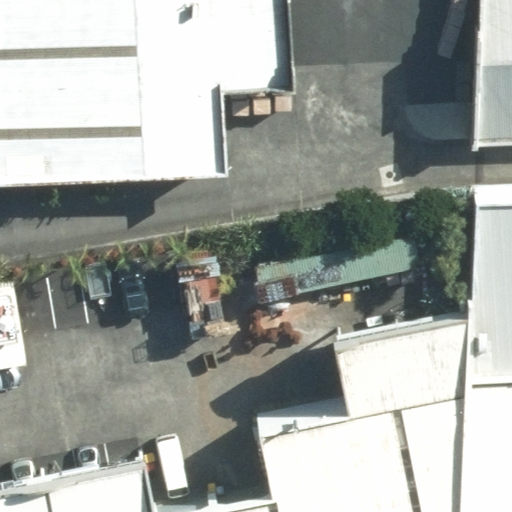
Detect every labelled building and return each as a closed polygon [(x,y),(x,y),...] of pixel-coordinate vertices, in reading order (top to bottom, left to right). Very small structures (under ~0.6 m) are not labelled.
[(285,0),(0,0),(0,185),(192,173),(186,86),(290,79),(285,0)] [(511,0),(480,0),(484,160),(511,158),(511,0)] [(476,312),(478,383),(511,381),(511,209),(472,210),(476,312)] [(476,511),(478,383),(476,312),(356,330),(359,405),(279,424),(265,499),(193,511),(476,511)] [(511,511),(511,381),(478,383),(476,511),(511,511)]
